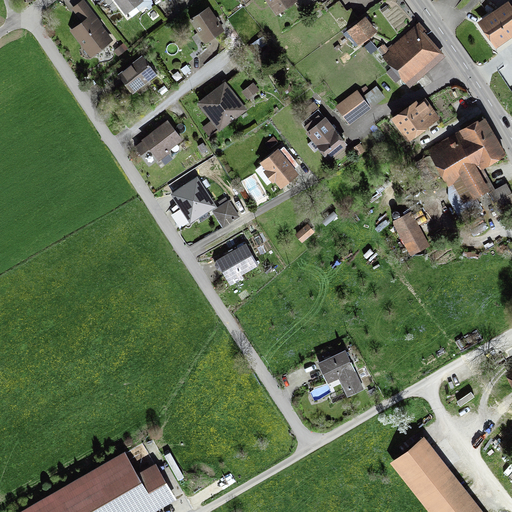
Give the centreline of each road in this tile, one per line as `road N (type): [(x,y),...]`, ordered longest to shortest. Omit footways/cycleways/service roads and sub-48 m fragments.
road 1 (residential): [(110,144),(309,449)]
road 2 (residential): [(309,449),(511,333)]
road 3 (secondary): [(418,0),(511,140)]
road 4 (residential): [(110,144),(235,48)]
road 5 (residential): [(25,15),(110,144)]
road 6 (track): [(420,385),(511,505)]
road 7 (residential): [(202,511),(309,449)]
